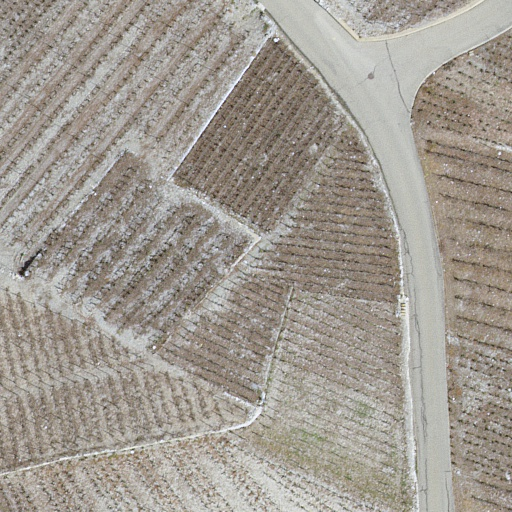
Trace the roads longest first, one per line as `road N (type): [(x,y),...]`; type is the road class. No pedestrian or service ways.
road 1 (track): [(435,511),(434,403),(410,191),(389,124),(367,88),(283,0)]
road 2 (track): [(511,11),(367,88)]
